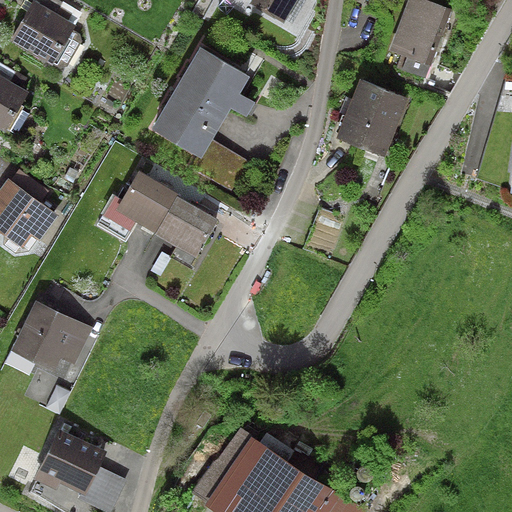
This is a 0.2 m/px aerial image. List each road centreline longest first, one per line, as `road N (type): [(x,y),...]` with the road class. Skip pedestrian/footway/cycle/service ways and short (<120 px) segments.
road 1 (residential): [(216,341),(274,360),(308,354),(511,19)]
road 2 (residential): [(337,0),(303,170),(216,341)]
road 3 (residential): [(216,341),(167,431),(139,511)]
